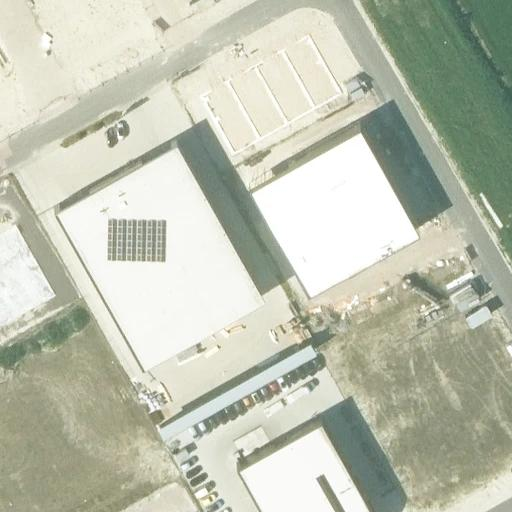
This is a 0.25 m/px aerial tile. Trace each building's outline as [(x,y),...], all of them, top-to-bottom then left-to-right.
[(309,36),(254,66),(287,126),(342,95),(309,36)] [(254,66),(199,97),(232,156),(287,126),(254,66)] [(359,122),(288,162),(307,197),(379,157),(359,122)] [(53,207),(132,348),(255,279),(176,139),(170,142),(174,148),(145,164),(141,158),(88,188),(91,194),(62,210),(59,204),(53,207)] [(307,197),(267,219),(307,290),(419,228),(379,157),(307,197)] [(16,226),(0,234),(0,327),(55,296),(16,226)] [(369,503),(321,416),(236,463),(263,511),(373,511),(369,503)] [(181,428),(161,439),(170,456),(190,445),(181,428)]
